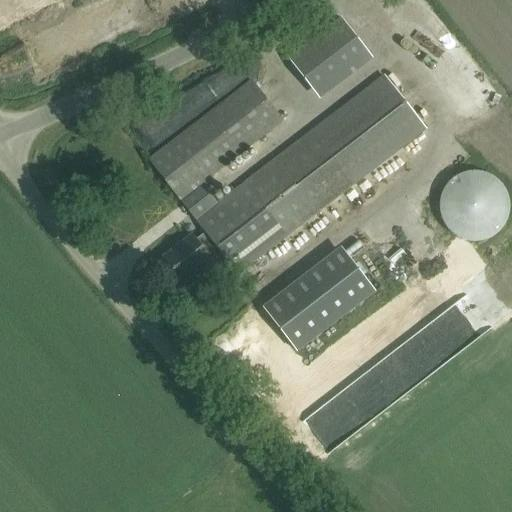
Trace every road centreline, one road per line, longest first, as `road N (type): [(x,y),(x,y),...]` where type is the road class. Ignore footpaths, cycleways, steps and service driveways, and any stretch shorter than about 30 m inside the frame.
road 1 (unclassified): [(306,511),(44,210),(0,143)]
road 2 (unclassified): [(0,133),(289,0)]
